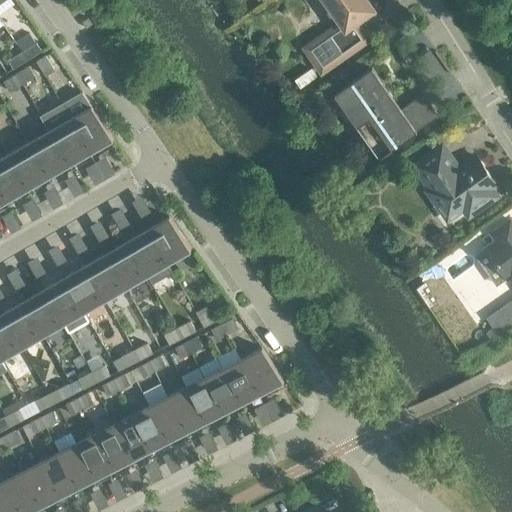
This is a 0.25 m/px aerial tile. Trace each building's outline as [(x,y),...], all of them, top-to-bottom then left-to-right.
[(324,0),(341,23),(302,51),(319,74),(368,40),(355,22),(373,10),(366,0),(324,0)] [(36,43),(22,52),(27,60),(44,50),(44,49),(41,51),(36,43)] [(27,60),(22,52),(8,61),(13,69),(11,70),(27,60)] [(54,70),(45,56),(36,62),(45,75),(54,70)] [(34,76),(29,66),(16,74),(22,83),(34,76)] [(422,94),(401,109),(372,68),(338,92),(382,155),(437,117),(422,94)] [(22,83),(16,74),(3,82),(9,91),(22,83)] [(91,106),(70,119),(89,152),(113,137),(91,106)] [(89,152),(70,119),(49,131),(68,164),(89,152)] [(68,164),(49,131),(28,143),(47,176),(68,164)] [(47,176),(28,143),(7,155),(26,188),(47,176)] [(429,191),(439,205),(436,207),(447,222),(459,214),(457,211),(463,206),(469,214),(495,196),(490,188),(496,183),(476,155),(475,156),(477,158),(457,171),(455,168),(456,167),(442,147),(416,165),(432,189),(429,191)] [(26,188),(7,155),(0,158),(0,190),(5,200),(26,188)] [(169,217),(148,229),(167,262),(191,248),(169,217)] [(511,222),(510,220),(497,229),(502,236),(485,249),(506,279),(510,277),(511,279),(511,222)] [(173,273),(167,262),(148,229),(127,241),(146,274),(152,285),(173,273)] [(146,274),(127,241),(106,253),(125,286),(146,274)] [(125,286),(106,253),(85,265),(104,298),(125,286)] [(104,298),(85,265),(64,277),(83,310),(104,298)] [(89,321),(83,310),(64,277),(43,289),(62,322),(68,333),(89,321)] [(62,322),(43,289),(22,301),(41,334),(62,322)] [(41,334),(22,301),(2,313),(21,346),(41,334)] [(197,313),(204,328),(214,323),(206,309),(197,313)] [(0,358),(21,346),(2,313),(0,314),(0,358)] [(240,334),(233,320),(224,325),(229,334),(231,339),(240,334)] [(191,322),(178,329),(183,339),(196,332),(191,322)] [(229,334),(224,325),(213,330),(217,340),(229,334)] [(183,339),(178,329),(165,336),(170,345),(183,339)] [(203,347),(198,337),(187,343),(192,353),(203,347)] [(192,353),(187,343),(176,349),(181,358),(192,353)] [(148,344),(134,351),(139,361),(153,354),(148,344)] [(262,348),(240,359),(258,393),(284,379),(262,348)] [(139,361),(134,351),(121,358),(126,367),(139,361)] [(166,366),(161,356),(150,362),(155,372),(166,366)] [(258,393),(240,359),(222,368),(240,402),(258,393)] [(155,372),(150,362),(139,367),(144,377),(155,372)] [(105,366),(92,373),(96,382),(110,376),(105,366)] [(240,402),(222,368),(204,377),(221,411),(240,402)] [(96,382),(92,373),(78,379),(83,389),(96,382)] [(130,384),(125,375),(114,380),(119,390),(130,384)] [(221,411),(204,377),(186,387),(203,421),(221,411)] [(119,390),(114,380),(103,386),(108,396),(119,390)] [(203,421),(186,387),(168,396),(185,430),(203,421)] [(62,388),(49,394),(54,404),(67,397),(62,388)] [(93,403),(89,393),(77,399),(82,408),(93,403)] [(54,404),(49,394),(35,401),(40,411),(54,404)] [(185,430),(168,396),(149,406),(167,439),(185,430)] [(82,408),(77,399),(66,404),(71,414),(82,408)] [(167,439),(149,406),(131,415),(149,449),(167,439)] [(21,408),(8,415),(13,425),(26,418),(21,408)] [(57,421),(52,412),(41,417),(46,427),(57,421)] [(0,431),(13,425),(8,415),(0,419),(0,431)] [(149,449),(131,415),(113,424),(130,458),(149,449)] [(46,427),(41,417),(30,423),(35,433),(46,427)] [(130,458),(113,424),(95,433),(112,467),(130,458)] [(20,440),(15,430),(4,436),(9,446),(20,440)] [(112,467),(95,433),(77,443),(94,477),(112,467)] [(0,450),(9,446),(4,436),(0,438),(0,450)] [(94,477),(77,443),(58,452),(76,486),(94,477)] [(76,486),(58,452),(40,462),(57,495),(76,486)] [(57,495),(40,462),(22,471),(39,505),(57,495)] [(25,511),(39,505),(22,471),(4,480),(20,511),(25,511)] [(20,511),(4,480),(0,482),(0,511),(20,511)]
